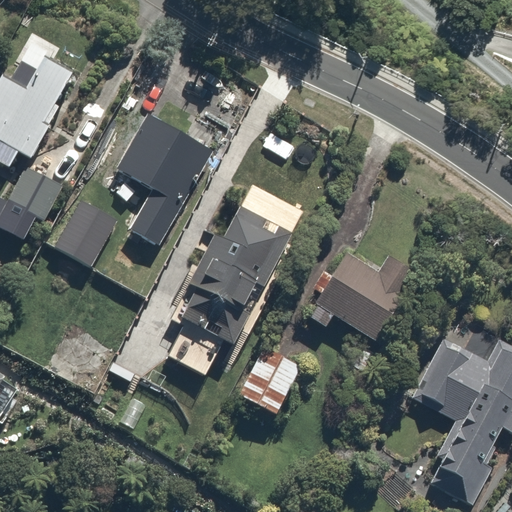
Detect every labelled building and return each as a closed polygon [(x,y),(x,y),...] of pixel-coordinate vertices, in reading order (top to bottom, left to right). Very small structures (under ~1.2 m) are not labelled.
[(0,164),(8,169),(16,154),(28,161),(71,88),(65,85),(71,75),(39,57),(22,86),(0,73),(0,164)] [(137,113),(154,88),(139,77),(122,103),(137,113)] [(109,170),(148,191),(120,241),(151,258),(211,150),(180,133),(142,112),(133,130),(118,122),(107,142),(121,149),(109,170)] [(59,188),(22,165),(1,200),(38,223),(59,188)] [(187,269),(194,273),(166,313),(187,329),(191,324),(229,350),(260,306),(244,295),(263,267),(279,229),(236,198),(187,269)] [(324,332),(332,320),(370,345),(405,291),(398,287),(408,271),(386,257),(376,273),(366,266),(340,250),(299,316),(324,332)] [(214,353),(201,346),(206,338),(191,330),(186,338),(174,331),(160,355),(200,378),(214,353)] [(458,502),(459,499),(472,506),(493,470),(480,463),(497,432),(511,440),(511,405),(511,406),(511,404),(511,349),(500,343),(494,340),(481,363),(443,341),(412,396),(457,421),(423,483),(458,502)] [(304,363),(263,342),(234,397),(275,418),(304,363)] [(0,363),(0,415),(23,379),(0,363)] [(103,405),(118,377),(104,370),(89,397),(103,405)]
